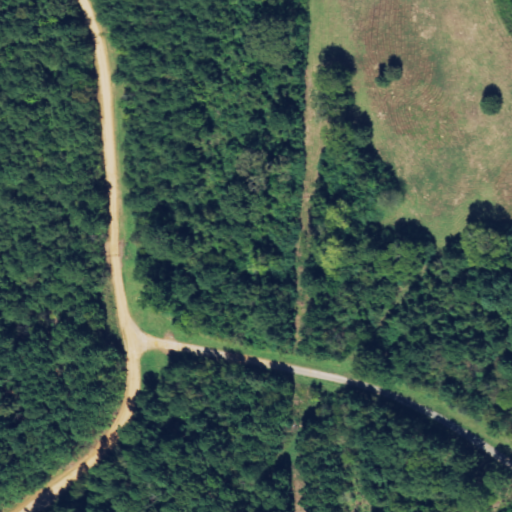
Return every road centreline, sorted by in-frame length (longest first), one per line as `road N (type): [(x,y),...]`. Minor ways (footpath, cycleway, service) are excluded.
road 1 (track): [(123,335),(352,379),(409,401),(511,464)]
road 2 (residential): [(110,257),(101,107),(72,0)]
